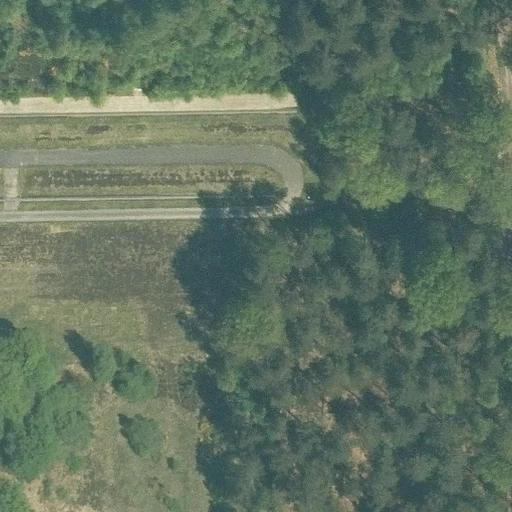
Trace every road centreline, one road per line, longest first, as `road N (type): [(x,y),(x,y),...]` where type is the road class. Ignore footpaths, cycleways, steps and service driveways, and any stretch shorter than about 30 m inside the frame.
road 1 (track): [(499,0),(506,511)]
road 2 (track): [(511,212),(295,198)]
